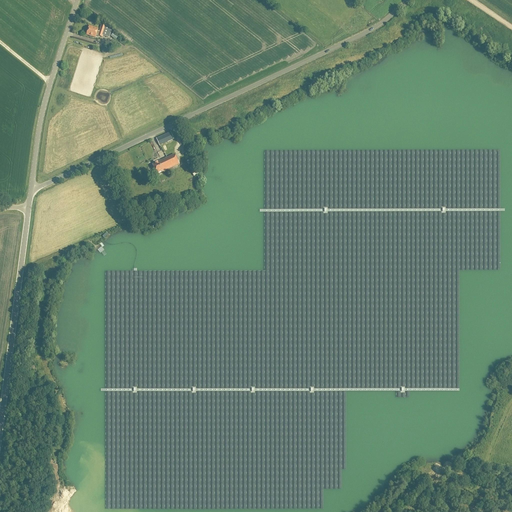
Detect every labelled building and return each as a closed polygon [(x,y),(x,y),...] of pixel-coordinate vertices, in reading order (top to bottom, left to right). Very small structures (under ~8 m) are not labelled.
[(101,25),(99,32),(97,31),(98,29),(89,26),(86,35),(95,38),(96,35),(102,37),(102,35),(105,26),(101,25)] [(108,37),(111,28),(105,26),(102,35),(108,37)] [(159,141),(173,136),(172,132),(157,137),(159,141)] [(160,142),(162,146),(175,140),(174,136),(160,142)] [(162,172),(179,164),(174,155),(152,165),(156,173),(162,171),(162,172)] [(185,185),(175,189),(178,195),(187,190),(185,185)]
